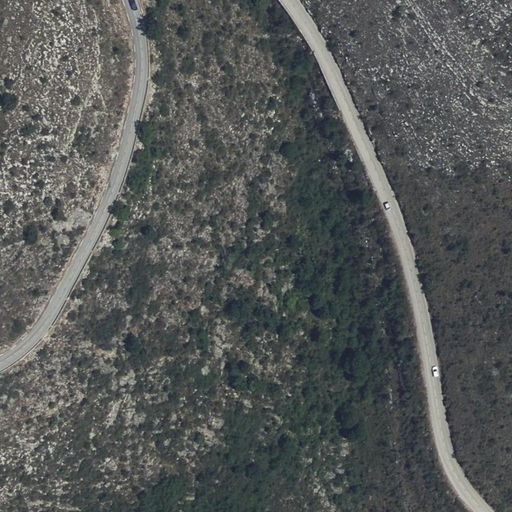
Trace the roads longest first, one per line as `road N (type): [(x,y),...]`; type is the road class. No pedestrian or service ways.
road 1 (secondary): [(482,511),(452,456),(412,256),(337,81),(291,0)]
road 2 (secondary): [(130,0),(141,81),(114,188),(42,330),(0,364)]
